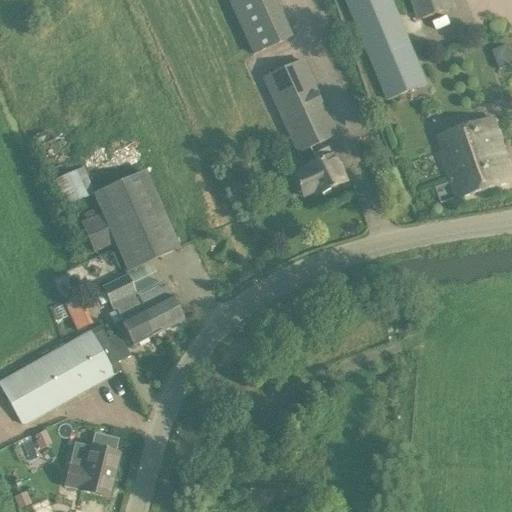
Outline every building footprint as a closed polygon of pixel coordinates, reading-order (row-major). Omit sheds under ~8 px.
[(289,41),(271,0),(225,0),(250,57),(289,41)] [(346,0),(366,49),(388,102),(427,86),(413,49),(392,0),(346,0)] [(412,0),(419,21),(454,10),(450,0),(412,0)] [(511,54),(511,46),(497,48),(500,66),(511,64),(511,54)] [(298,154),(335,137),(302,62),(265,79),(298,154)] [(446,172),(503,153),(492,120),(438,138),(443,152),(440,153),(446,172)] [(69,134),(41,142),(49,172),(77,164),(69,134)] [(305,169),(306,170),(293,176),(294,177),(303,197),(315,192),(317,196),(345,184),(333,157),(332,156),(331,157),(328,149),(313,156),(316,164),(305,169)] [(511,178),(503,153),(446,172),(456,202),(511,183),(511,178)] [(83,170),(55,182),(66,207),(94,195),(83,170)] [(127,271),(177,249),(146,176),(95,198),(103,216),(95,219),(86,223),(82,225),(94,252),(115,243),(127,271)] [(92,212),(83,216),(86,223),(95,219),(92,212)] [(155,336),(136,299),(126,278),(102,290),(110,306),(112,305),(121,322),(120,323),(132,347),(155,336)] [(136,299),(155,336),(182,323),(164,286),(136,299)] [(75,299),(63,306),(76,333),(89,326),(75,299)] [(98,329),(0,383),(0,385),(22,427),(122,374),(98,329)] [(117,364),(130,357),(118,335),(105,342),(117,364)] [(43,432),(32,437),(38,450),(49,445),(43,432)] [(107,500),(118,457),(89,450),(83,472),(68,469),(64,488),(79,492),(78,493),(107,500)] [(287,510),(288,489),(250,486),(249,507),(287,510)] [(14,497),(12,498),(17,509),(20,508),(29,504),(24,493),(14,497)]
